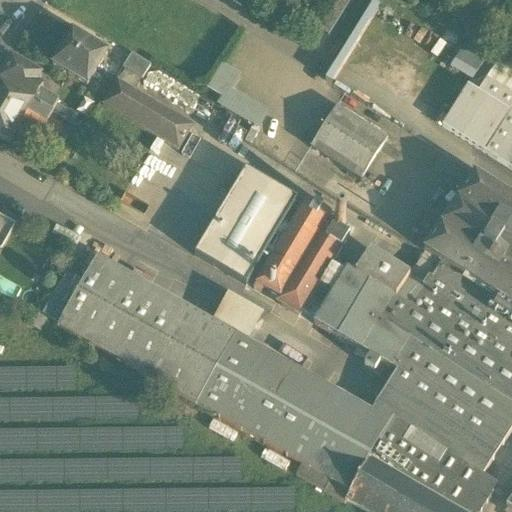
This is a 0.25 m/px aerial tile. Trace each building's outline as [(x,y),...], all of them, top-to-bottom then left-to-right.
[(336,0),(330,11),(340,17),(350,0),(336,0)] [(328,37),(340,17),(330,11),(318,31),(328,37)] [(76,82),(86,89),(93,78),(100,65),(107,55),(96,49),(82,40),(72,34),(65,44),(58,57),(51,67),(62,73),(76,82)] [(470,85),(482,93),(504,57),(494,52),(491,50),(470,85)] [(122,70),(141,82),(150,68),(131,56),(122,70)] [(511,60),(504,57),(482,93),(478,99),(468,93),(443,133),(496,165),(511,138),(511,60)] [(0,85),(33,105),(39,94),(42,89),(36,86),(41,78),(10,60),(0,77),(0,85)] [(259,133),(256,132),(265,117),(229,95),(238,80),(222,71),(209,91),(224,100),(218,109),(252,130),(244,145),(249,148),(256,137),(259,133)] [(102,108),(177,154),(192,130),(117,84),(102,108)] [(0,141),(8,147),(14,136),(21,124),(40,136),(51,116),(33,105),(0,85),(0,141)] [(58,105),(39,94),(33,105),(51,116),(58,105)] [(310,151),(361,184),(387,143),(336,110),(310,151)] [(72,128),(51,116),(40,136),(21,124),(14,136),(38,150),(41,144),(57,153),(72,128)] [(511,175),(511,138),(496,165),(511,175)] [(283,226),(296,203),(244,172),(193,258),(245,289),(276,236),(283,226)] [(482,478),(511,432),(511,202),(477,180),(471,181),(423,254),(424,255),(407,281),(369,256),(354,278),(345,272),(313,327),(368,360),(363,369),(374,375),(379,378),(384,369),(389,372),(390,372),(395,375),(374,408),(409,431),(482,478)] [(275,305),(298,318),(301,317),(349,237),(341,232),(344,229),(345,225),(344,222),(342,220),(339,219),(336,219),(333,221),(332,225),(326,221),(330,216),(306,202),(290,230),(283,240),(256,287),(263,291),(278,300),(275,305)] [(0,245),(3,248),(14,228),(0,220),(0,245)] [(290,230),(283,226),(276,236),(283,240),(290,230)] [(56,329),(195,407),(235,338),(211,325),(96,259),(93,265),(56,329)] [(263,291),(256,287),(253,291),(261,295),(263,291)] [(235,338),(247,345),(261,319),(226,299),(211,325),(235,338)] [(235,338),(195,407),(301,468),(349,495),(368,461),(385,471),(409,431),(374,408),(369,415),(247,345),(235,338)] [(477,486),(482,478),(409,431),(385,471),(455,511),(481,511),(492,496),(491,495),(477,486)] [(455,511),(385,471),(368,461),(349,495),(345,503),(359,511),(455,511)] [(344,506),(345,503),(349,495),(301,468),(295,478),(344,506)] [(477,486),(491,495),(496,487),(482,478),(477,486)]
